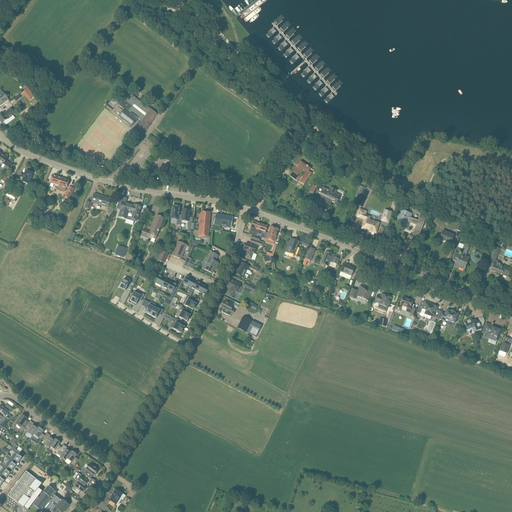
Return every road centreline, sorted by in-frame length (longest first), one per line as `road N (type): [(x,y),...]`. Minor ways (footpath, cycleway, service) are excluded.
road 1 (unclassified): [(511,308),(250,209)]
road 2 (unclassified): [(250,209),(118,183),(27,154),(0,130)]
road 3 (unclassified): [(116,468),(190,345)]
road 4 (residential): [(116,468),(21,400),(0,397)]
